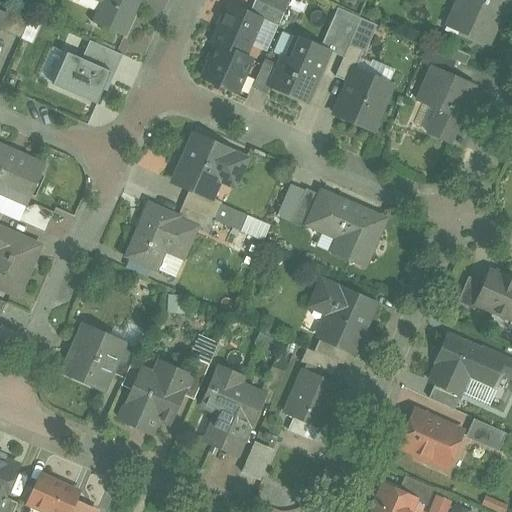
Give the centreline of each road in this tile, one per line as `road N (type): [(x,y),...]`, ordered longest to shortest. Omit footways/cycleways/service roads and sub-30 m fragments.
road 1 (residential): [(328,511),(453,209)]
road 2 (residential): [(151,86),(453,209)]
road 3 (residential): [(7,411),(118,161)]
road 4 (residential): [(7,411),(234,511)]
road 5 (residential): [(453,209),(511,78)]
road 6 (residential): [(0,105),(118,161)]
